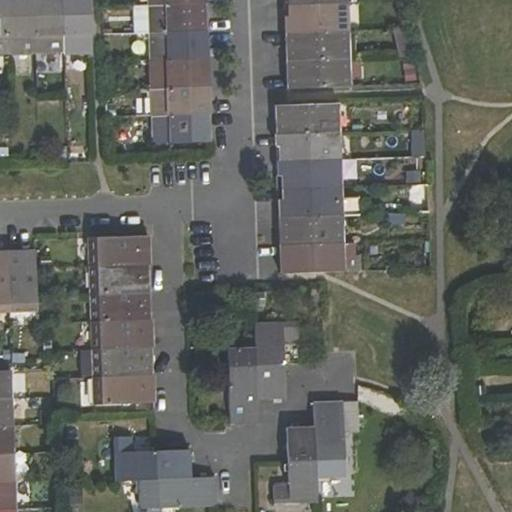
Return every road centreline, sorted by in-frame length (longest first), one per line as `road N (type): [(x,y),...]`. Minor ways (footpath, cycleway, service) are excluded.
road 1 (residential): [(176,203),(187,398),(217,444),(260,443),(322,384),(350,379)]
road 2 (residential): [(243,0),(247,184),(176,203)]
road 3 (residential): [(0,214),(176,203)]
